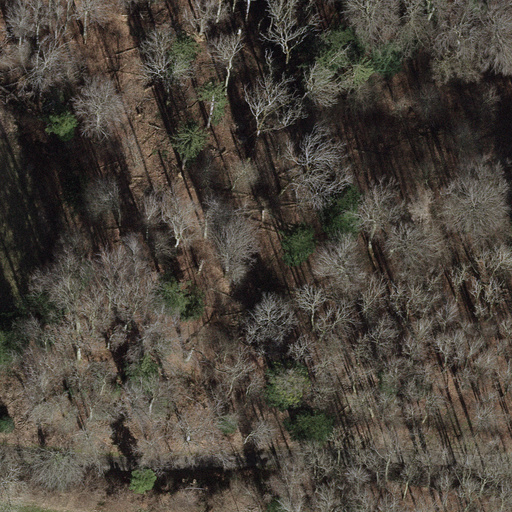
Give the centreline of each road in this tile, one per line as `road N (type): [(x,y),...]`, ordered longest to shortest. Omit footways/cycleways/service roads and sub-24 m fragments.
road 1 (track): [(0,450),(205,461),(420,451),(511,462)]
road 2 (track): [(458,0),(425,70),(385,82),(176,50),(32,0)]
